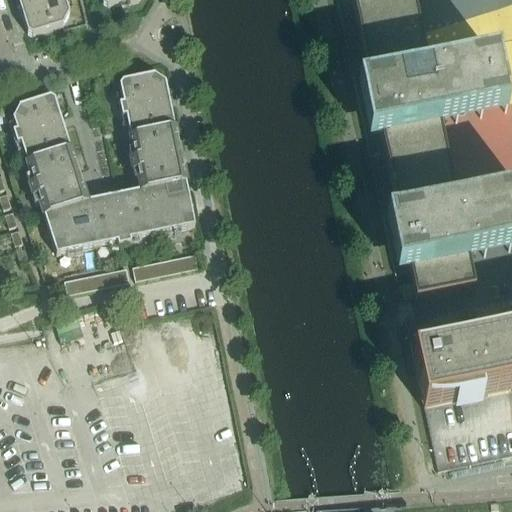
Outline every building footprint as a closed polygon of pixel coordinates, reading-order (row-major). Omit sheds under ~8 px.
[(32,38),(63,28),(69,16),(65,4),(69,3),(67,0),(15,0),(27,35),(32,38)] [(100,0),(102,6),(107,9),(139,2),(140,0),(100,0)] [(409,276),(411,287),(415,304),(474,291),(469,264),(511,254),(511,199),(457,211),(440,130),(507,116),(496,63),(429,77),(424,50),(412,0),(337,0),(340,11),(352,8),(364,63),(370,89),(357,92),(368,145),(381,142),(398,223),(385,226),(396,279),(409,276)] [(125,121),(129,141),(174,132),(165,86),(153,79),(122,86),(119,90),(122,107),(119,109),(121,122),(125,121)] [(49,101),(18,111),(12,123),(15,135),(12,136),(16,149),(19,148),(26,167),(69,153),(54,104),(49,101)] [(136,175),(137,177),(140,195),(150,193),(185,186),(174,132),(129,141),(134,162),(130,163),(132,176),(136,175)] [(36,201),(43,221),(86,206),(69,153),(26,167),(32,188),(29,189),(33,202),(36,201)] [(185,186),(150,193),(159,238),(194,231),(185,186)] [(150,193),(140,195),(116,200),(125,245),(159,238),(150,193)] [(11,213),(7,199),(0,201),(0,205),(3,215),(11,213)] [(55,259),(125,245),(116,200),(86,206),(43,221),(55,259)] [(17,231),(13,217),(5,220),(9,233),(17,231)] [(23,249),(19,236),(10,238),(15,252),(23,249)] [(29,267),(24,254),(16,257),(21,270),(29,267)] [(131,272),(134,286),(197,273),(194,259),(131,272)] [(66,300),(128,288),(125,273),(63,286),(66,300)] [(415,304),(411,287),(397,290),(400,307),(415,304)] [(75,351),(82,372),(122,360),(121,358),(128,355),(116,314),(66,329),(73,351),(75,351)] [(131,331),(134,347),(160,342),(157,326),(131,331)] [(423,413),(452,407),(511,394),(511,339),(412,361),(423,413)]
